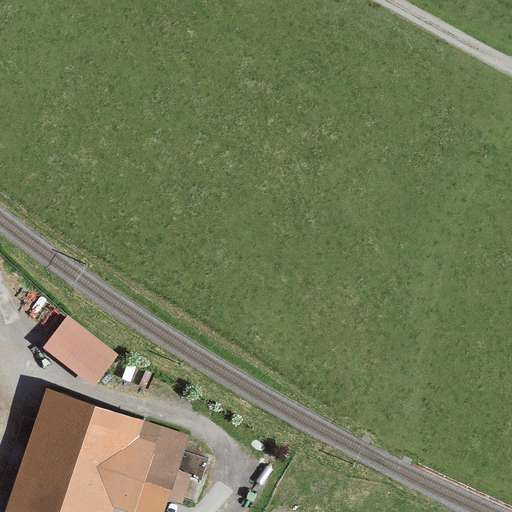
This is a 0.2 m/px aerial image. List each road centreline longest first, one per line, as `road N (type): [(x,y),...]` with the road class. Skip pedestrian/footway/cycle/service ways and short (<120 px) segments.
road 1 (track): [(201,511),(227,480),(221,443),(202,427),(20,358)]
road 2 (track): [(0,279),(21,350),(0,436)]
road 3 (track): [(511,61),(396,0)]
